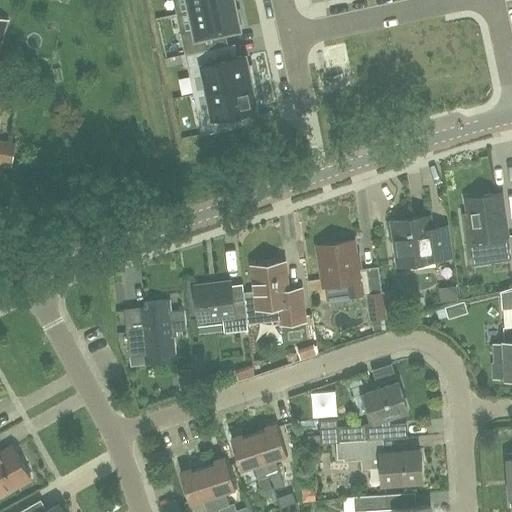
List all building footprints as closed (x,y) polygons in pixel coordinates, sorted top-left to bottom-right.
[(187,0),(190,12),(234,2),(234,0),(187,0)] [(236,10),(234,2),(190,12),(194,31),(181,34),(185,54),(208,49),(206,36),(240,29),(239,25),(243,24),(240,9),(236,10)] [(0,16),(0,50),(10,20),(0,16)] [(203,72),(207,91),(255,81),(252,65),(248,66),(246,55),(218,61),(215,48),(208,49),(185,54),(189,75),(203,72)] [(259,97),(255,81),(207,91),(211,111),(198,113),(202,134),(232,128),(230,114),(257,108),(255,98),(259,97)] [(0,163),(12,166),(16,145),(0,141),(0,163)] [(473,242),(509,236),(505,209),(500,210),(497,194),(467,198),(473,242)] [(400,265),(411,264),(411,269),(435,266),(434,260),(450,258),(446,226),(432,228),(430,217),(394,222),(400,265)] [(364,295),(361,268),(360,266),(358,266),(355,241),(320,245),(325,286),(349,283),(350,297),(364,295)] [(261,328),(258,308),(280,305),(282,323),(305,321),(301,289),(288,291),(285,262),(253,266),(258,303),(246,305),(249,329),(261,328)] [(249,329),(246,305),(246,302),(234,303),(231,281),(195,285),(199,321),(223,318),(225,332),(249,329)] [(464,301),(461,287),(442,290),(444,304),(464,301)] [(372,321),(386,319),(383,292),(368,294),(372,321)] [(130,356),(145,354),(145,358),(150,357),(151,363),(177,360),(174,336),(178,336),(177,331),(186,330),(184,310),(171,311),(169,299),(144,302),(147,320),(141,321),(141,327),(126,329),(130,356)] [(467,312),(464,301),(445,307),(448,318),(467,312)] [(507,378),(511,378),(511,327),(505,328),(506,342),(505,342),(505,343),(495,344),(496,363),(494,364),(494,378),(507,378)] [(369,424),(409,410),(400,382),(360,395),(369,424)] [(288,454),(286,449),(277,422),(266,426),(267,429),(255,433),(261,449),(270,476),(280,472),(276,458),(288,454)] [(270,476),(261,449),(255,433),(244,437),(243,434),(232,438),(242,469),(254,465),(259,479),(270,476)] [(372,454),(372,449),(371,440),(369,440),(341,442),(338,442),(339,459),(362,458),(363,469),(383,468),(384,484),(424,481),(422,451),(372,454)] [(13,447),(0,454),(0,495),(31,478),(13,447)] [(204,467),(219,510),(229,506),(225,492),(237,488),(226,456),(215,460),(216,463),(204,467)] [(207,511),(211,511),(219,510),(204,467),(193,471),(192,468),(181,471),(191,503),(203,499),(207,511)] [(304,506),(319,503),(317,488),(302,491),(304,506)] [(386,509),(385,495),(353,497),(354,511),(381,510),(381,511),(430,511),(430,506),(386,509)] [(47,511),(41,500),(18,511),(63,511),(59,504),(47,511)]
